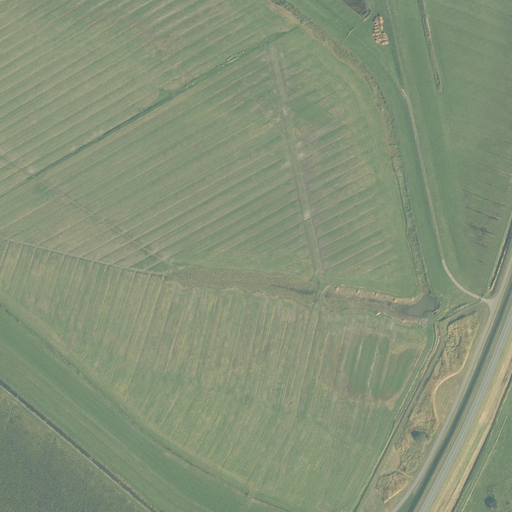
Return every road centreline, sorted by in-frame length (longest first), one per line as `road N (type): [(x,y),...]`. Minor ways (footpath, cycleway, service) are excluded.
road 1 (track): [(387,0),(443,263),(456,285),(493,307)]
road 2 (unclassified): [(392,511),(437,442),(511,255)]
road 3 (track): [(0,342),(208,511)]
road 4 (trunk): [(426,511),(511,316)]
road 5 (track): [(313,0),(364,42),(408,98)]
